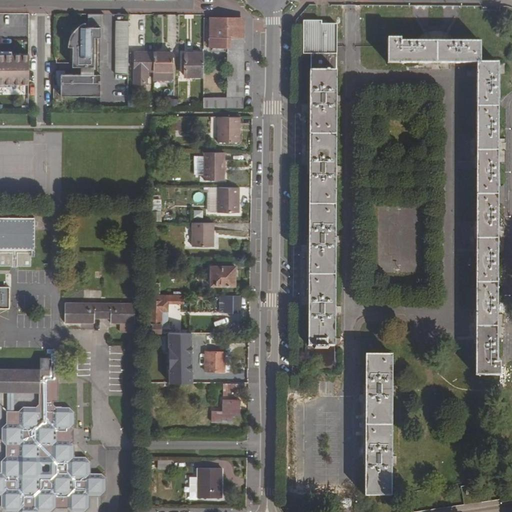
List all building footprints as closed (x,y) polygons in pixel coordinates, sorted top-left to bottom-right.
[(73,67),(101,68),(101,14),(88,14),(88,27),(81,27),(81,34),(77,37),(73,37),(73,67)] [(241,18),(210,18),(210,46),(229,47),(229,96),(244,96),(244,22),(241,18)] [(116,74),(129,74),(129,21),(116,21),(116,74)] [(311,46),(310,46),(309,79),(309,131),(309,208),(308,265),(307,370),(338,370),(338,352),(335,352),(336,46),(330,46),(330,36),(311,36),(311,46)] [(426,41),(401,41),(401,38),(388,38),(388,55),(391,55),(391,63),(476,63),(476,372),(484,372),(484,376),(500,376),(500,362),(497,362),(497,351),(497,312),(497,276),(497,249),(497,204),(498,164),(498,86),(498,63),(480,63),(480,42),(463,42),(426,41)] [(154,53),(135,52),(134,83),(146,83),(147,71),(153,71),(154,53)] [(0,83),(29,83),(29,54),(0,53),(0,83)] [(172,53),(154,53),(153,71),(153,76),(164,77),(164,71),(172,71),(172,53)] [(204,53),(185,53),(185,76),(204,76),(204,53)] [(61,96),(101,96),(101,75),(66,74),(65,71),(56,71),(56,75),(56,77),(57,79),(58,82),(58,83),(59,87),(60,89),(62,91),(61,96)] [(244,98),(204,98),(203,108),(244,108),(244,98)] [(240,119),(218,119),(218,144),(240,144),(240,119)] [(174,130),(182,128),(180,120),(172,122),(174,130)] [(225,152),(205,152),(205,182),(225,182),(225,152)] [(239,187),(208,187),(207,212),(218,212),(239,212),(239,187)] [(161,199),(152,199),(151,221),(160,221),(161,199)] [(35,218),(0,217),(0,265),(31,266),(31,250),(35,250),(35,218)] [(214,222),(193,222),(193,246),(214,246),(214,222)] [(235,268),(211,267),(211,287),(235,287),(235,268)] [(160,283),(152,283),(152,294),(160,294),(160,283)] [(10,287),(0,286),(0,308),(9,308),(10,287)] [(184,296),(156,296),(156,301),(151,301),(151,325),(153,325),(153,332),(162,333),(162,324),(162,311),(168,311),(169,303),(184,303),(184,296)] [(241,296),(220,296),(220,313),(240,313),(241,296)] [(135,303),(65,303),(65,323),(94,324),(95,318),(111,318),(111,324),(135,324),(135,303)] [(170,382),(192,382),(191,333),(169,333),(170,382)] [(225,352),(206,351),(205,372),(224,373),(225,352)] [(392,355),(365,355),(365,387),(365,454),(364,496),(391,496),(392,355)] [(0,391),(40,392),(40,403),(35,407),(24,408),(19,412),(7,413),(8,423),(3,428),(3,441),(7,446),(7,457),(2,461),(2,473),(0,472),(0,494),(2,495),(2,506),(3,508),(56,508),(69,508),(90,508),(90,496),(103,496),(107,491),(107,480),(102,474),(90,474),(90,462),(86,457),(73,457),(74,446),(70,441),(69,429),(73,425),(74,413),(69,408),(58,408),(54,404),(53,401),(57,401),(58,369),(49,369),(50,358),(40,358),(40,369),(0,368),(0,391)] [(246,384),(225,384),(225,396),(229,396),(229,391),(246,391),(246,384)] [(241,400),(225,400),(225,412),(214,413),(214,423),(232,423),(232,415),(238,415),(238,405),(241,405),(241,400)] [(127,456),(127,507),(136,507),(136,456),(127,456)] [(172,461),(158,461),(158,469),(172,470),(172,461)] [(222,470),(199,469),(199,477),(198,492),(198,498),(221,498),(222,470)] [(199,477),(190,477),(190,491),(198,492),(199,477)]
